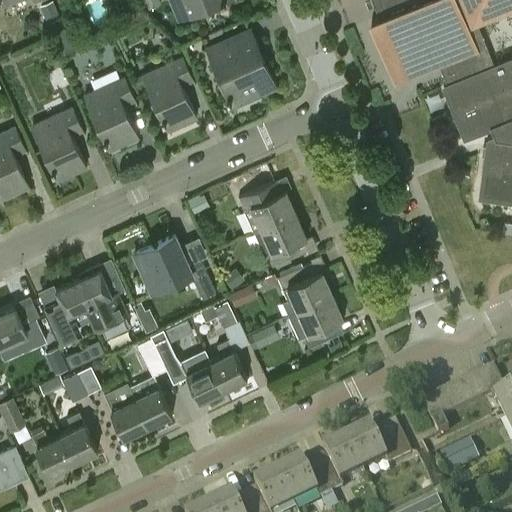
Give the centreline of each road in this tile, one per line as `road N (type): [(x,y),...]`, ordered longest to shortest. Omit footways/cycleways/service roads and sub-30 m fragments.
road 1 (unclassified): [(104,511),(442,348)]
road 2 (residential): [(0,261),(337,104)]
road 3 (residential): [(442,348),(337,104)]
